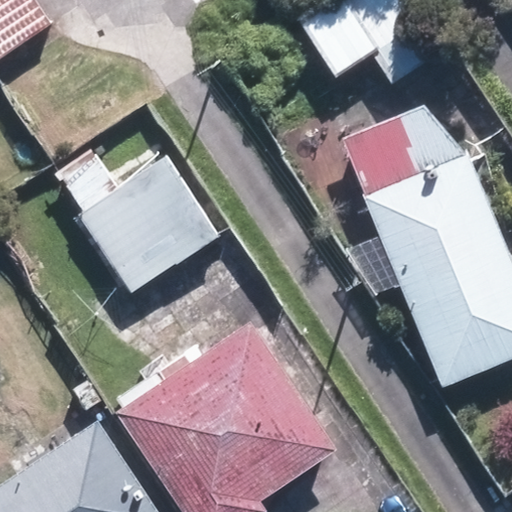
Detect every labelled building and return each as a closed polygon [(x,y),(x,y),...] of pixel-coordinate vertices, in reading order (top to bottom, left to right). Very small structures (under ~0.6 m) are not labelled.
[(35,0),(0,0),(0,49),(48,18),(35,0)] [(384,79),(437,44),(407,0),(308,0),(290,12),(328,72),(364,49),(384,79)] [(457,148),(417,100),(337,133),(360,188),(356,189),(436,380),(511,348),(511,272),(460,147),(457,148)] [(120,187),(96,151),(60,174),(83,210),(79,213),(130,291),(221,231),(170,154),(120,187)] [(250,321),(117,407),(185,511),(255,511),(265,506),(260,497),(335,448),(250,321)] [(103,401),(88,378),(73,387),(89,410),(103,401)] [(158,511),(97,418),(0,481),(0,511),(158,511)]
